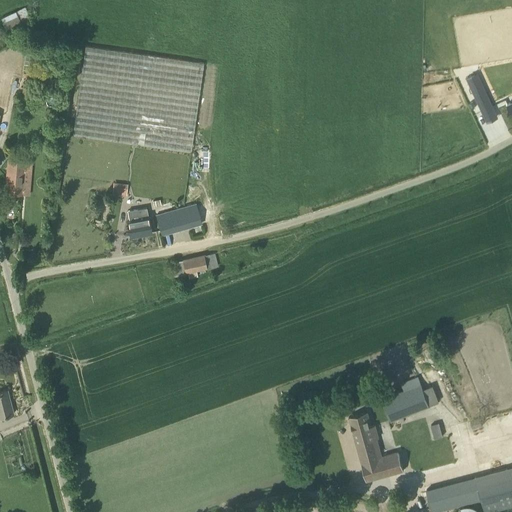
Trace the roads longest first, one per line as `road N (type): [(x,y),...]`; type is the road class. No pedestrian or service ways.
road 1 (unclassified): [(10,282),(256,232),(389,191),(511,139)]
road 2 (unclassified): [(70,511),(10,282)]
road 3 (unclassified): [(406,511),(382,495),(344,488),(234,511)]
